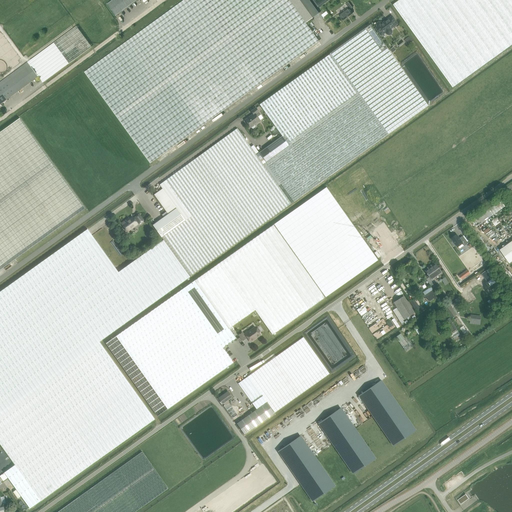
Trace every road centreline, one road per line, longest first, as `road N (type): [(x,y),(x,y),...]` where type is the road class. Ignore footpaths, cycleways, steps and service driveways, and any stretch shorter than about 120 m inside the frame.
road 1 (unclassified): [(41,511),(511,177)]
road 2 (unclassified): [(0,279),(384,0)]
road 3 (primary): [(511,395),(347,511)]
road 4 (primary): [(360,511),(511,403)]
road 5 (unclassified): [(511,422),(378,511)]
road 6 (unknown): [(209,392),(246,442),(246,463),(187,511)]
